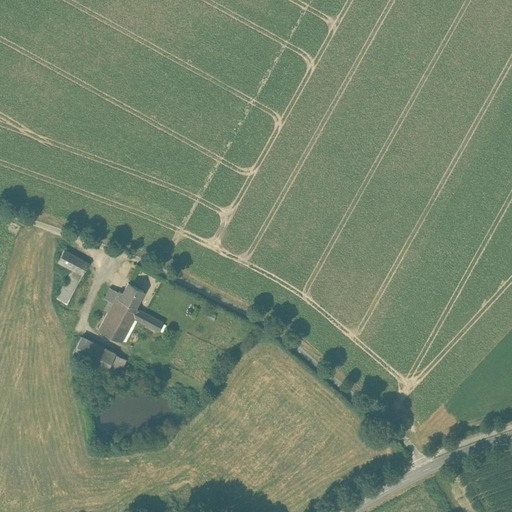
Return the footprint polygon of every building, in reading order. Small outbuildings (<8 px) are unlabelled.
[(88,262),(64,249),(57,261),(73,270),(82,274),(88,262)] [(73,270),(58,298),(67,303),(82,274),(73,270)] [(143,291),(128,282),(122,293),(119,291),(115,296),(135,307),(143,291)] [(115,296),(98,329),(121,341),(134,318),(158,331),(163,322),(135,307),(115,296)] [(115,353),(81,336),(72,354),(105,371),(115,353)] [(115,353),(105,371),(116,377),(125,359),(115,353)]
